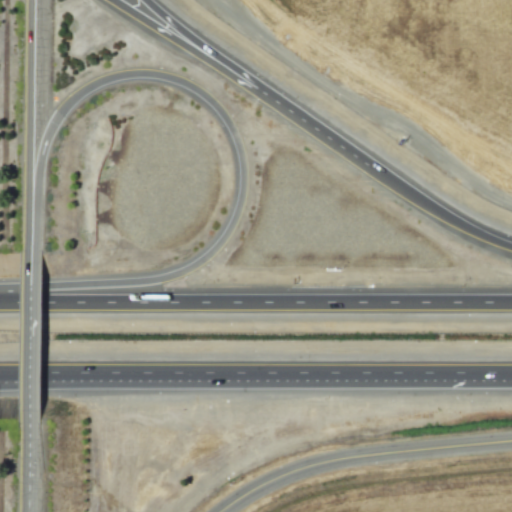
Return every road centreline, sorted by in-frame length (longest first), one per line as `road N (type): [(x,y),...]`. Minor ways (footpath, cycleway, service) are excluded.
road 1 (motorway): [(32,206),(59,116),(87,91),(151,74),(201,90),(225,114),(242,152),(240,211),(207,258),(160,281),(0,292)]
road 2 (motorway): [(511,304),(0,303)]
road 3 (motorway): [(125,374),(511,374)]
road 4 (motorway): [(366,166),(108,0)]
road 5 (tertiary): [(222,511),(320,464),(511,441)]
road 6 (motorway): [(366,166),(142,0)]
road 7 (secondary): [(32,206),(29,0)]
road 8 (secondary): [(29,423),(31,252)]
road 9 (motorway): [(511,249),(460,227),(366,166)]
road 10 (motorway): [(0,384),(125,374)]
road 11 (motorway): [(0,374),(125,374)]
